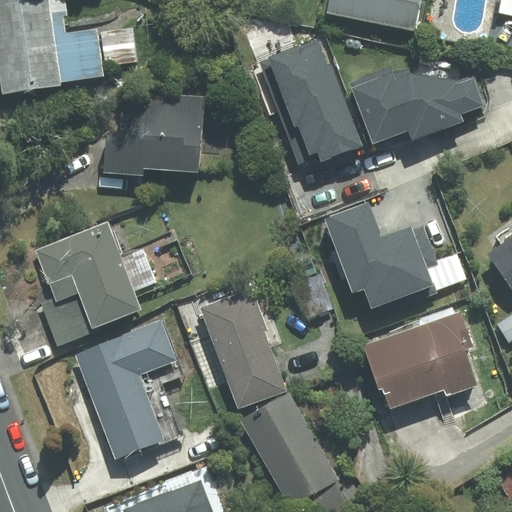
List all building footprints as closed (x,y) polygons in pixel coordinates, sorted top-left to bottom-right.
[(139,67),(134,29),(69,37),(64,0),(0,0),(0,75),(3,96),(106,83),(105,71),(139,67)] [(415,29),(420,0),(331,0),(329,12),(415,29)] [(149,190),(149,171),(202,172),(204,96),(120,94),(120,123),(107,123),(106,189),(149,190)] [(511,241),(488,259),(511,292),(511,219),(511,221),(511,222),(511,241)] [(111,225),(36,253),(54,300),(42,304),(59,349),(146,316),(137,294),(158,286),(144,250),(123,258),(111,225)] [(319,266),(291,277),(307,319),(335,308),(319,266)] [(251,290),(201,309),(238,410),(288,391),(251,290)] [(420,329),(365,346),(385,413),(445,394),(447,400),(483,389),(458,308),(418,320),(420,329)] [(511,312),(496,323),(510,345),(511,344),(511,312)] [(166,322),(78,356),(120,464),(167,446),(140,376),(181,360),(166,322)] [(292,394),(240,422),(290,511),(342,482),(292,394)] [(215,511),(204,482),(126,511),(215,511)]
